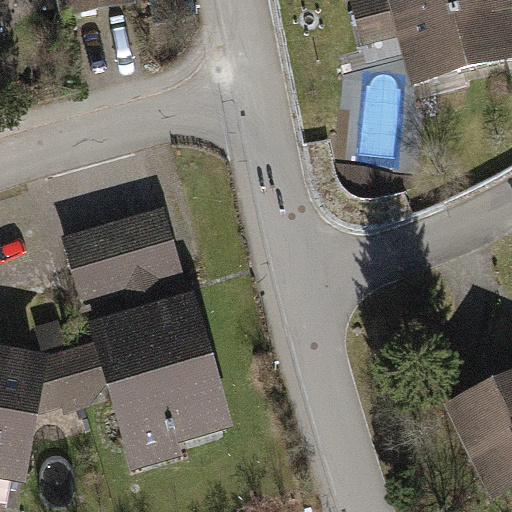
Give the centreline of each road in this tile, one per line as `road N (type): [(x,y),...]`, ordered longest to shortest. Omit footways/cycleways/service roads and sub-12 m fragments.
road 1 (residential): [(0,167),(262,93)]
road 2 (residential): [(304,294),(448,239),(511,203)]
road 3 (residential): [(304,294),(367,511)]
road 4 (residential): [(262,93),(304,294)]
